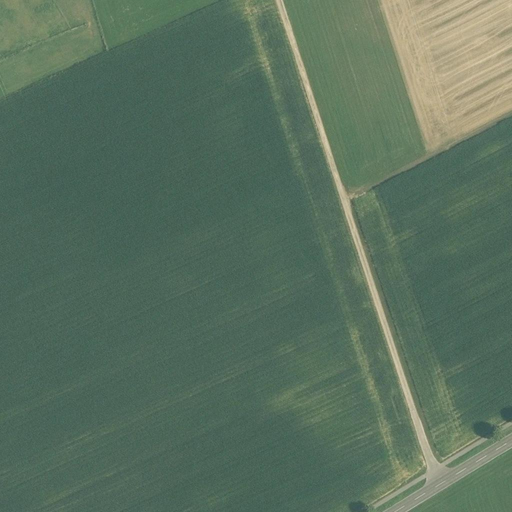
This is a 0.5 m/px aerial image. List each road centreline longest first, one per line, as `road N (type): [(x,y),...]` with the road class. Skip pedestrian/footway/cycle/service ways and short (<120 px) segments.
road 1 (track): [(442,483),(278,0)]
road 2 (track): [(343,200),(511,113)]
road 3 (tertiary): [(511,441),(396,511)]
